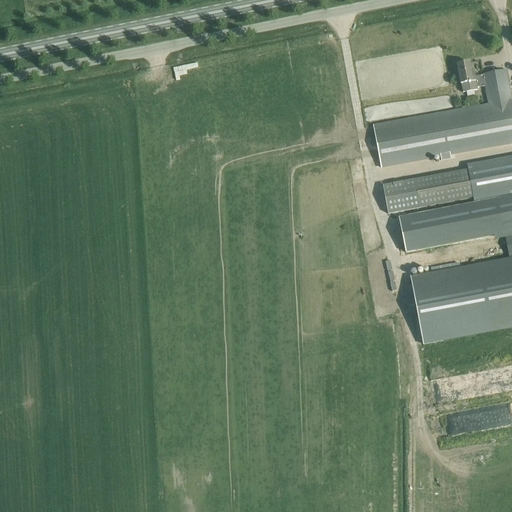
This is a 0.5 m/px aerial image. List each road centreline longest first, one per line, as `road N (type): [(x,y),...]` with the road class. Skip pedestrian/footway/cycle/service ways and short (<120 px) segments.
road 1 (unclassified): [(0,79),(402,0)]
road 2 (primary): [(0,54),(276,0)]
